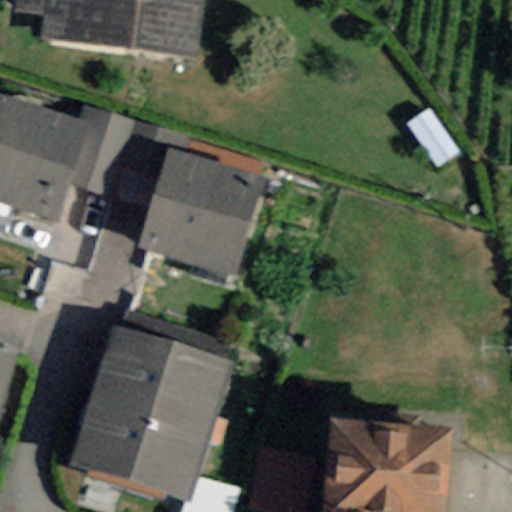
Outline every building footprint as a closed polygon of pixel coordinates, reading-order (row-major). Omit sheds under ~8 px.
[(199,59),(205,0),(15,0),(14,12),(44,16),(42,41),(199,59)] [(69,186),(88,125),(78,122),(0,98),(0,203),(59,221),(69,186)] [(135,121),(83,106),(78,122),(88,125),(69,186),(112,199),(135,121)] [(429,111),(407,125),(437,170),(459,156),(429,111)] [(188,137),(135,121),(112,199),(149,210),(167,149),(183,153),(188,137)] [(234,279),(264,178),(183,153),(167,149),(149,210),(136,249),(234,279)] [(199,478),(233,362),(110,328),(70,470),(184,502),(192,505),(199,478)] [(0,412),(21,336),(0,330),(0,412)] [(318,511),(444,511),(450,426),(325,417),(318,511)] [(232,511),(239,489),(199,478),(192,505),(184,502),(180,511),(232,511)]
